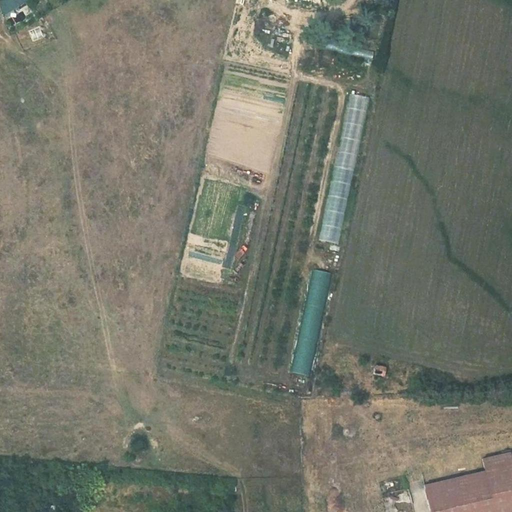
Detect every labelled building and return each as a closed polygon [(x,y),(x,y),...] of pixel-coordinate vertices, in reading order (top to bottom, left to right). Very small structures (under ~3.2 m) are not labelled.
[(0,0),(0,7),(2,13),(29,0),(0,0)] [(368,97),(348,93),(320,239),(340,243),(368,97)] [(310,375),(327,272),(310,269),(293,373),(310,375)] [(383,365),(373,364),(372,374),(382,375),(383,365)] [(511,511),(511,473),(494,478),(496,491),(434,506),(435,511),(511,511)]
